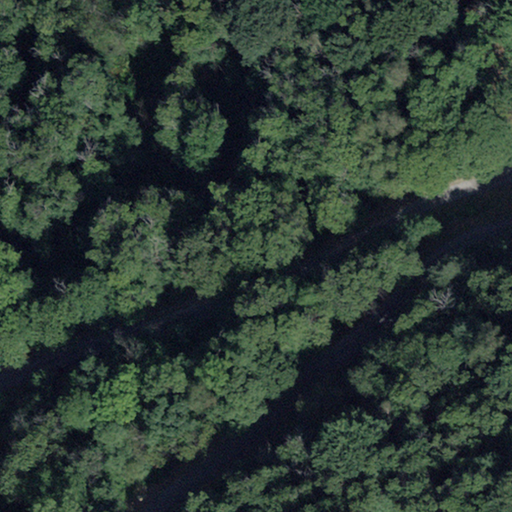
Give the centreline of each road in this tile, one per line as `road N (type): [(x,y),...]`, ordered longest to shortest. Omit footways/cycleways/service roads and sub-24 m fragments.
road 1 (unclassified): [(511,171),(425,201),(315,263),(187,316),(0,380)]
road 2 (unclassified): [(156,511),(384,312),(446,245),(511,222)]
